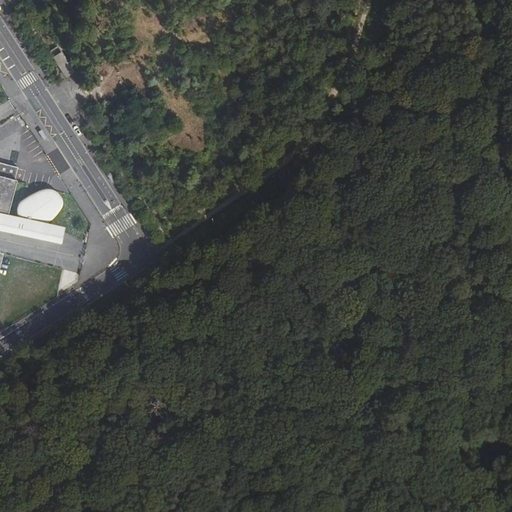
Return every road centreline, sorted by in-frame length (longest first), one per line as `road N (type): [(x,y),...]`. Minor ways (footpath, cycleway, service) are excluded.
road 1 (track): [(368,0),(354,51),(312,133),(235,199),(135,252)]
road 2 (residential): [(89,175),(73,135),(0,23)]
road 3 (residential): [(135,252),(120,273),(0,348)]
road 4 (residential): [(0,47),(89,175)]
